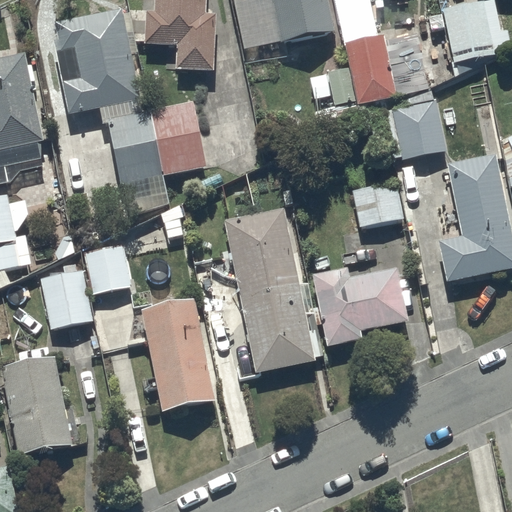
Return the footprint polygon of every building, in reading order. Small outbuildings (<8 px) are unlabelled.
[(146,17),(144,50),(177,52),(175,75),(213,77),(217,21),(206,20),(206,0),(154,0),(153,17),(146,17)] [(333,38),(326,0),(232,0),(244,55),(333,38)] [(443,14),(454,69),(506,58),(495,4),(443,14)] [(129,221),(168,208),(147,117),(142,118),(122,15),(56,28),(59,46),(54,47),(68,121),(101,114),(103,131),(108,130),(120,191),(123,190),(129,221)] [(345,50),(358,111),(396,103),(384,42),(345,50)] [(0,190),(12,188),(21,177),(42,173),(37,149),(44,148),(24,57),(0,62),(0,190)] [(397,69),(402,90),(426,85),(422,65),(397,69)] [(334,112),(354,108),(348,73),(327,77),(332,100),(334,112)] [(391,115),(401,165),(445,156),(431,92),(407,98),(410,111),(391,115)] [(192,108),(150,116),(164,182),(206,173),(192,108)] [(354,108),(334,112),(315,116),(318,131),(340,127),(339,125),(357,121),(354,108)] [(511,190),(511,141),(507,144),(500,146),(510,191),(511,190)] [(438,247),(446,289),(511,276),(511,242),(496,161),(448,170),(462,243),(438,247)] [(352,197),(359,234),(403,226),(396,189),(352,197)] [(0,201),(0,274),(31,268),(26,240),(17,242),(16,237),(28,219),(25,205),(10,209),(8,200),(0,201)] [(316,367),(315,362),(306,319),(284,214),(224,227),(231,259),(228,260),(229,266),(232,266),(256,380),(316,367)] [(83,256),(92,300),(132,292),(123,248),(83,256)] [(41,285),(50,336),(94,327),(84,276),(79,277),(78,269),(63,271),(64,280),(41,285)] [(311,280),(326,353),(363,345),(361,337),(408,327),(398,275),(349,285),(347,273),(311,280)] [(0,276),(0,293),(9,290),(2,276),(0,276)] [(147,341),(162,418),(216,408),(195,304),(121,319),(126,345),(147,341)] [(1,373),(18,462),(72,452),(55,362),(1,373)] [(0,511),(16,511),(8,469),(0,470),(0,447),(0,448),(0,446),(0,511)]
